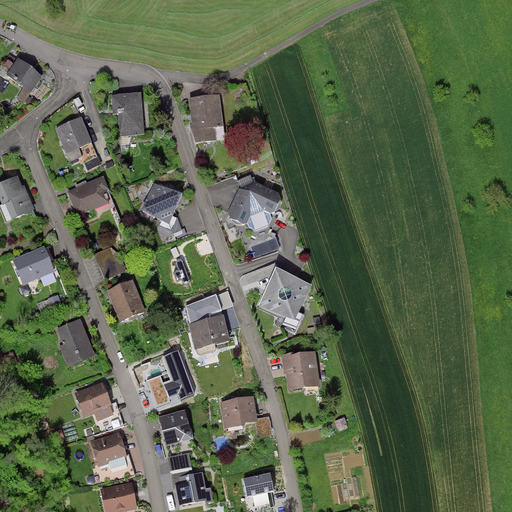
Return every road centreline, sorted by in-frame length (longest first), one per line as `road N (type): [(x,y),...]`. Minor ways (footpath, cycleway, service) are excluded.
road 1 (residential): [(297,511),(267,377),(162,88),(128,70),(77,67)]
road 2 (residential): [(21,131),(138,410),(161,511)]
road 3 (track): [(375,0),(231,74),(152,78)]
